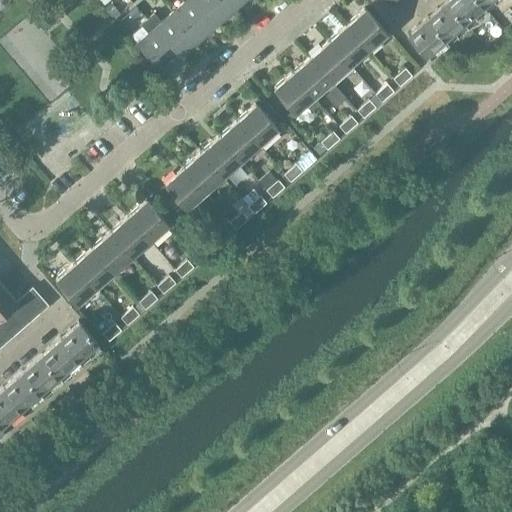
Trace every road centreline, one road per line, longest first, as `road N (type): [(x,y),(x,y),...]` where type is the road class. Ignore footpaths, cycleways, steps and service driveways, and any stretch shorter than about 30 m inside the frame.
road 1 (residential): [(0,197),(32,232),(307,0)]
road 2 (secondary): [(511,261),(440,336),(239,511)]
road 3 (secondary): [(282,511),(511,304)]
